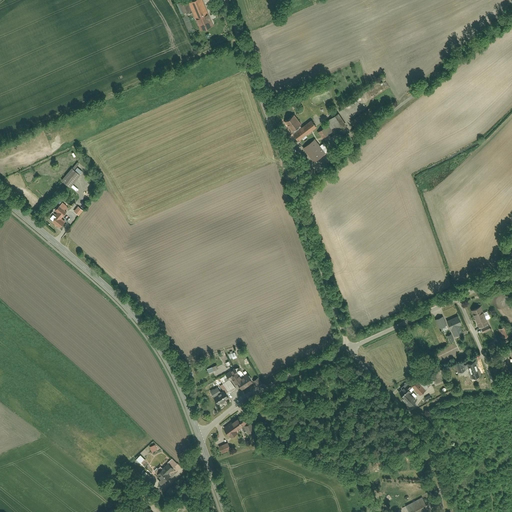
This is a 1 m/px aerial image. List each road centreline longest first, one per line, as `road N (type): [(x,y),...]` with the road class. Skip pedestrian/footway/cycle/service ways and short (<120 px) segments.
road 1 (residential): [(349,348),(223,0)]
road 2 (tertiary): [(198,434),(172,371),(134,315),(0,197)]
road 3 (residential): [(443,511),(424,438),(349,348)]
road 4 (residential): [(511,273),(349,348)]
road 5 (residential): [(349,348),(280,379),(198,434)]
